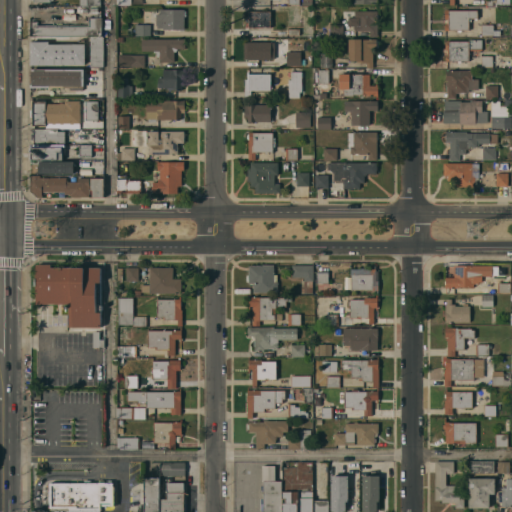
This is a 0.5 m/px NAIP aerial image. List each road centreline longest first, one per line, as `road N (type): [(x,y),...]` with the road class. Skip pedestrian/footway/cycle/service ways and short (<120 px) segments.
road 1 (residential): [(411,0),(413,511)]
road 2 (residential): [(214,0),(216,511)]
road 3 (tertiary): [(7,247),(511,250)]
road 4 (tertiary): [(511,209),(7,212)]
road 5 (primary): [(7,79),(7,212)]
road 6 (primary): [(7,390),(6,511)]
